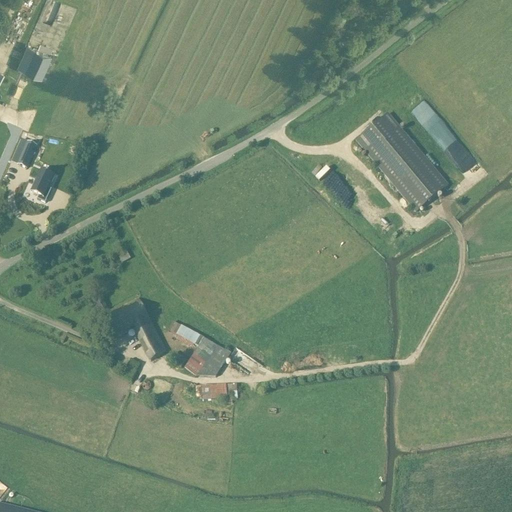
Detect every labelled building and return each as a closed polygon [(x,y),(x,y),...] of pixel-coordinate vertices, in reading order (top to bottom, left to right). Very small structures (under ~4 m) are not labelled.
[(23,0),(22,3),(37,10),(41,0),(23,0)] [(28,66),(26,71),(42,78),(51,57),(26,47),(20,63),(28,66)] [(471,164),(425,100),(412,110),(458,173),(471,164)] [(44,131),(48,119),(38,115),(34,128),(44,131)] [(388,115),(382,121),(381,120),(374,126),(356,142),(416,213),(447,186),(388,115)] [(22,155),(27,143),(22,141),(17,153),(22,155)] [(27,143),(18,165),(27,169),(37,147),(27,143)] [(42,171),(32,192),(42,196),(40,200),(47,203),(53,190),(50,189),(55,177),(42,171)] [(380,215),(353,183),(350,185),(354,190),(346,196),(369,224),(380,215)] [(121,263),(129,260),(127,254),(119,257),(121,263)] [(101,297),(93,301),(100,315),(108,310),(101,297)] [(125,331),(132,328),(150,362),(166,352),(138,300),(98,321),(110,342),(127,333),(125,331)] [(174,322),(168,332),(176,336),(174,340),(192,349),(194,346),(198,349),(184,370),(196,377),(217,378),(231,355),(174,322)] [(169,361),(180,369),(186,360),(176,353),(169,361)] [(131,361),(123,378),(131,382),(139,365),(131,361)] [(236,386),(196,387),(196,400),(202,400),(202,401),(223,401),(223,405),(232,405),(232,400),(237,400),(236,386)]
